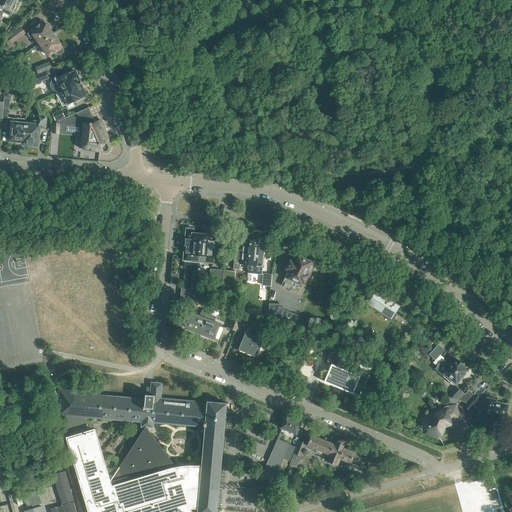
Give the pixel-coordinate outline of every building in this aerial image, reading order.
[(0,0),(0,7),(2,9),(3,6),(12,11),(13,12),(16,5),(15,5),(17,0),(0,0)] [(39,43),(53,33),(43,21),(36,27),(27,33),(31,38),(34,36),(39,43)] [(16,39),(24,33),(21,28),(12,34),(16,39)] [(46,57),(49,56),(54,52),(55,53),(56,53),(57,54),(58,54),(59,54),(60,54),(61,54),(62,53),(63,52),(63,51),(64,50),(64,49),(63,48),(63,47),(53,33),(39,43),(37,45),(46,57)] [(51,68),(49,62),(35,68),(37,74),(51,68)] [(36,76),(27,79),(30,86),(39,82),(51,77),(52,81),(50,84),(51,88),(53,90),(57,91),(57,93),(62,91),(81,83),(77,76),(78,75),(79,75),(79,74),(79,73),(79,72),(78,71),(77,71),(76,71),(75,71),(70,73),(69,72),(64,74),(56,77),(54,73),(53,74),(51,69),(36,76)] [(81,83),(62,91),(65,97),(63,98),(66,105),(65,105),(68,110),(76,107),(73,102),(81,98),(80,97),(86,94),(87,94),(87,93),(88,93),(88,92),(88,91),(87,91),(87,90),(86,90),(85,90),(85,89),(85,90),(84,90),(83,90),(81,83)] [(81,148),(105,151),(106,151),(107,151),(108,150),(108,149),(108,148),(108,147),(106,142),(108,141),(100,120),(95,122),(88,107),(54,122),(54,123),(54,124),(62,124),(84,124),(81,148)] [(55,120),(64,116),(61,110),(52,114),(55,120)] [(32,124),(25,123),(23,143),(23,144),(38,145),(39,128),(45,129),(46,118),(45,117),(40,116),(39,120),(33,120),(32,124)] [(17,141),(17,143),(23,143),(25,123),(25,119),(9,117),(9,120),(7,122),(7,129),(9,131),(11,131),(10,140),(17,141)] [(62,124),(54,124),(53,133),(61,133),(62,124)] [(187,228),(184,260),(198,261),(198,255),(200,233),(192,232),(193,229),(187,228)] [(198,255),(198,261),(212,262),(215,231),(208,230),(208,234),(200,233),(198,255)] [(236,238),(234,268),(239,268),(239,263),(248,264),(250,239),(248,239),(236,238)] [(248,264),(247,272),(261,274),(264,240),(250,239),(248,264)] [(288,269),(281,285),(289,288),(293,280),(300,284),(301,282),(304,283),(308,274),(305,273),(311,262),(310,261),(311,259),(304,256),(303,258),(298,256),(295,263),(290,261),(287,268),(288,269)] [(220,280),(221,270),(210,269),(210,279),(220,280)] [(234,271),(223,270),(222,285),(227,285),(228,282),(233,282),(234,271)] [(263,274),(262,285),(270,285),(271,274),(263,274)] [(180,297),(194,299),(195,289),(181,287),(180,297)] [(392,319),(397,310),(400,306),(393,302),(393,301),(390,299),(389,300),(375,291),(367,303),(392,319)] [(179,305),(192,306),(192,300),(180,298),(179,305)] [(270,303),(269,303),(268,317),(293,327),(298,315),(283,309),(283,304),(278,304),(270,303)] [(200,316),(191,313),(186,327),(191,329),(190,330),(196,332),(196,331),(200,333),(207,313),(202,311),(200,316)] [(216,316),(207,313),(200,333),(203,334),(202,335),(208,337),(208,336),(213,338),(213,337),(218,339),(221,331),(220,330),(221,327),(218,326),(219,324),(214,322),(216,316)] [(236,330),(237,328),(240,318),(241,316),(235,313),(230,328),(236,330)] [(250,322),(240,318),(237,328),(246,332),(238,349),(253,355),(263,332),(248,326),(250,322)] [(467,369),(462,365),(463,364),(458,359),(457,360),(456,360),(450,366),(443,360),(445,358),(440,354),(444,350),(438,344),(429,355),(435,360),(433,362),(437,366),(437,367),(445,374),(443,376),(453,384),(458,379),(459,379),(464,373),(467,369)] [(330,351),(326,361),(333,364),(327,380),(352,391),(356,380),(363,383),(367,373),(343,363),(345,357),(330,351)] [(146,393),(145,399),(128,397),(94,395),(94,393),(59,390),(58,400),(60,400),(59,415),(63,415),(69,437),(67,437),(80,479),(82,479),(89,499),(87,500),(90,511),(190,511),(189,508),(193,507),(198,507),(197,511),(216,511),(219,489),(219,485),(224,429),(224,425),(225,425),(225,423),(230,424),(231,416),(225,416),(226,414),(226,413),(225,413),(226,410),(226,403),(207,401),(207,404),(199,403),(199,402),(158,398),(158,396),(160,396),(161,384),(152,383),(152,386),(152,389),(147,388),(146,393)] [(455,399),(462,391),(457,387),(448,396),(455,399)] [(469,389),(465,394),(462,391),(455,399),(456,399),(459,400),(465,403),(467,411),(479,398),(469,389)] [(398,390),(395,398),(401,400),(403,392),(398,390)] [(495,400),(487,398),(485,408),(487,409),(484,421),(491,422),(492,418),(503,421),(504,420),(505,420),(505,419),(506,418),(507,417),(507,416),(506,414),(505,413),(507,404),(504,403),(502,404),(495,402),(495,400)] [(427,432),(430,433),(439,437),(444,425),(450,424),(449,421),(459,419),(456,405),(437,410),(438,413),(434,414),(429,425),(428,424),(428,426),(429,426),(427,432)] [(286,415),(284,420),(281,428),(296,434),(301,422),(286,415)] [(359,460),(361,456),(361,455),(342,448),(343,444),(337,442),(336,445),(312,435),(310,438),(308,441),(309,442),(308,444),(316,448),(315,452),(329,458),(328,460),(337,464),(340,458),(351,462),(352,459),(355,460),(355,459),(357,460),(357,459),(359,460)] [(254,488),(254,492),(261,493),(262,490),(269,491),(283,458),(289,460),(294,447),(289,445),(289,444),(278,440),(257,488),(254,488)] [(296,467),(304,447),(306,443),(299,440),(289,465),(296,467)] [(64,471),(53,475),(61,504),(73,500),(64,471)] [(35,485),(28,487),(32,505),(40,502),(35,485)]
